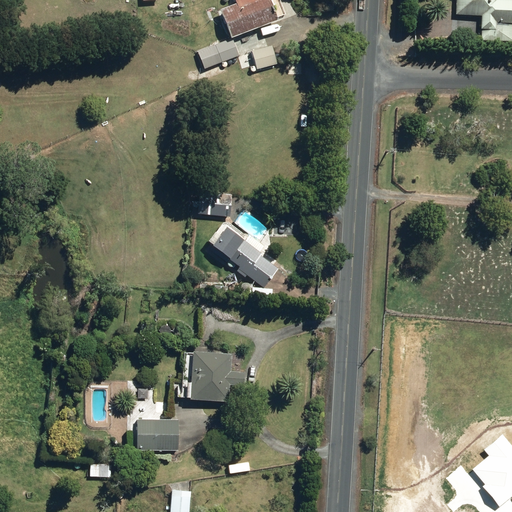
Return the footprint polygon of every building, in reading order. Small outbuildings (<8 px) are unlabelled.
[(254,39),(251,30),(281,20),(272,0),(236,0),(237,4),(221,10),(231,38),(239,35),(242,43),(254,39)] [(511,0),(458,0),(458,14),(483,15),(482,41),(511,42),(511,0)] [(240,58),(239,54),(234,39),(199,50),(205,69),(240,58)] [(278,63),(272,44),(246,52),(248,58),(253,57),(257,70),(278,63)] [(302,63),(288,63),(288,75),(302,75),(302,63)] [(234,193),(200,191),(198,214),(232,216),(234,193)] [(251,273),(264,285),(280,268),(228,219),(210,238),(216,243),(211,248),(227,262),(231,258),(240,266),(238,269),(247,277),(251,273)] [(179,383),(178,395),(231,398),(232,385),(246,386),(247,366),(234,365),(235,353),(185,350),(183,383),(179,383)] [(149,388),(138,387),(138,398),(148,399),(149,388)] [(179,419),(138,417),(136,449),(178,450),(179,419)] [(500,506),(511,495),(511,445),(503,434),(484,449),(489,456),(473,469),(486,484),(484,486),(500,506)] [(112,463),(90,462),(89,477),(112,478),(112,463)] [(158,463),(144,462),(143,472),(157,473),(158,463)] [(191,511),(192,489),(172,488),(171,511),(191,511)]
